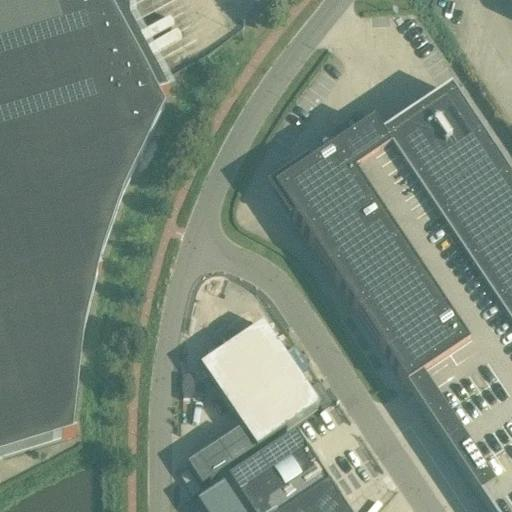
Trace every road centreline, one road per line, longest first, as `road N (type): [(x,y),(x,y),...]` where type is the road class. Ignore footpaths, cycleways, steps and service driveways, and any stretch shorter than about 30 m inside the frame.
road 1 (unclassified): [(199,239),(275,284),(428,511)]
road 2 (unclassified): [(199,239),(254,114),(339,0)]
road 3 (unclassified): [(158,511),(161,393),(179,288),(199,239)]
